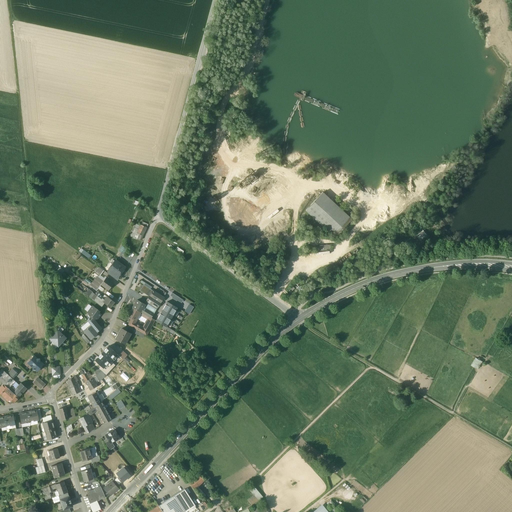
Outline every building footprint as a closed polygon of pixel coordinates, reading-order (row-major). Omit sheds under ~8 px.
[(257,180),(252,174),(239,187),(244,192),(257,180)] [(351,219),(322,192),(305,210),(334,237),(351,219)] [(137,232),(143,235),(146,228),(141,225),(139,230),(137,232)] [(130,236),(136,238),(137,233),(137,232),(139,230),(134,228),(130,236)] [(424,231),(417,234),(420,239),(426,237),(424,231)] [(80,248),(78,251),(88,258),(90,255),(80,248)] [(125,268),(115,261),(109,270),(110,271),(118,277),(125,268)] [(118,277),(110,271),(108,274),(116,280),(118,277)] [(103,281),(98,278),(95,283),(100,286),(101,285),(103,281)] [(109,281),(106,278),(103,281),(101,285),(108,290),(113,284),(109,281)] [(149,296),(153,291),(144,285),(140,291),(149,296)] [(158,294),(153,291),(149,296),(154,299),(158,294)] [(97,296),(92,293),(89,297),(94,301),(97,296)] [(184,301),(172,293),(170,296),(172,298),(172,299),(177,302),(177,301),(182,304),(184,301)] [(164,298),(158,294),(154,299),(160,303),(162,300),(164,298)] [(154,299),(149,296),(146,301),(157,308),(159,304),(160,303),(154,299)] [(115,302),(108,297),(105,301),(102,298),(101,299),(101,300),(104,303),(110,308),(115,302)] [(144,304),(137,300),(133,308),(140,312),(143,308),(144,304)] [(167,302),(156,321),(167,327),(178,308),(167,302)] [(194,307),(189,304),(185,311),(190,314),(194,307)] [(99,311),(93,307),(92,307),(88,312),(88,314),(92,316),(91,317),(91,319),(94,320),(97,320),(98,318),(97,317),(98,316),(98,317),(99,316),(101,315),(98,313),(99,312),(99,311)] [(140,312),(133,308),(128,316),(136,320),(140,312)] [(154,314),(143,308),(140,312),(143,314),(149,317),(151,318),(154,314)] [(91,319),(91,317),(89,319),(87,320),(91,325),(97,333),(102,329),(95,320),(94,320),(91,319)] [(153,322),(148,320),(143,328),(148,331),(153,322)] [(143,328),(134,323),(132,327),(135,329),(141,332),(143,328)] [(97,333),(91,325),(84,331),(90,339),(93,337),(93,338),(95,336),(95,335),(98,333),(97,333)] [(132,327),(129,325),(126,331),(131,334),(130,334),(132,335),(133,332),(135,329),(132,327)] [(126,331),(121,329),(116,339),(125,344),(130,334),(131,334),(126,331)] [(141,332),(135,329),(133,332),(143,337),(144,334),(141,332)] [(60,333),(57,331),(50,338),(53,341),(58,345),(65,338),(60,333)] [(116,354),(109,346),(102,353),(110,361),(116,354)] [(123,351),(119,356),(123,360),(127,355),(123,351)] [(103,368),(110,361),(102,353),(95,360),(103,368)] [(116,354),(110,361),(112,363),(119,356),(116,354)] [(35,370),(37,371),(40,368),(39,367),(40,366),(42,364),(39,361),(39,359),(37,359),(34,356),(30,360),(32,362),(29,364),(33,368),(33,370),(35,370)] [(482,362),(476,359),(472,365),(478,369),(482,362)] [(112,363),(110,361),(103,368),(95,360),(93,363),(102,371),(106,375),(115,365),(112,363)] [(93,363),(91,365),(99,373),(102,371),(93,363)] [(12,369),(8,374),(13,378),(17,373),(12,369)] [(6,376),(0,371),(0,370),(0,380),(2,383),(5,386),(10,380),(6,376)] [(99,373),(96,376),(98,380),(99,381),(107,375),(106,375),(102,371),(99,373)] [(74,376),(66,381),(69,386),(76,381),(74,376)] [(96,381),(93,377),(92,378),(90,380),(86,382),(91,390),(97,386),(94,383),(96,382),(96,381)] [(45,384),(39,379),(35,384),(41,389),(45,384)] [(10,380),(5,386),(8,388),(10,386),(11,386),(10,386),(14,382),(11,380),(10,380)] [(8,388),(5,386),(2,383),(4,385),(0,388),(0,393),(7,400),(9,398),(14,403),(18,398),(13,393),(12,391),(8,388)] [(27,388),(21,383),(17,387),(18,388),(23,393),(27,388)] [(78,385),(70,389),(73,395),(81,391),(78,385)] [(16,390),(13,393),(18,398),(23,393),(18,388),(16,390)] [(101,401),(96,392),(88,397),(94,407),(95,406),(101,401)] [(101,401),(95,406),(97,410),(103,422),(104,423),(111,419),(101,401)] [(65,407),(59,409),(62,420),(68,418),(67,415),(65,407)] [(37,410),(28,412),(30,420),(33,420),(34,421),(39,420),(37,410)] [(28,412),(19,413),(21,423),(27,422),(26,421),(30,420),(28,412)] [(13,414),(5,416),(6,425),(10,424),(10,425),(15,424),(13,414)] [(88,416),(87,415),(79,418),(83,427),(88,425),(91,423),(88,416)] [(55,429),(53,420),(43,423),(44,428),(45,428),(46,431),(55,429)] [(88,425),(83,427),(86,433),(91,431),(94,429),(91,423),(88,425)] [(55,429),(46,431),(47,435),(46,435),(48,440),(57,438),(55,429)] [(114,430),(105,435),(107,438),(110,443),(112,442),(114,440),(116,441),(118,440),(118,438),(119,438),(114,430)] [(110,443),(107,438),(104,440),(110,450),(114,447),(112,442),(110,443)] [(57,448),(49,451),(50,455),(49,456),(50,460),(60,458),(57,448)] [(89,448),(80,451),(83,461),(90,459),(92,458),(91,457),(89,448)] [(96,456),(91,457),(92,458),(90,459),(92,463),(99,461),(100,460),(99,455),(96,456)] [(61,463),(51,466),(52,471),(54,470),(56,477),(54,477),(55,478),(65,474),(61,463)] [(91,468),(82,471),(84,481),(88,480),(92,479),(92,478),(91,473),(92,473),(91,468)] [(124,468),(116,474),(123,482),(130,476),(124,468)] [(198,474),(188,483),(194,489),(204,480),(198,474)] [(67,492),(64,481),(56,484),(57,488),(59,495),(67,492)] [(112,481),(109,483),(109,484),(105,488),(111,495),(118,489),(112,481)] [(248,489),(257,501),(262,497),(253,485),(248,489)] [(105,497),(100,486),(94,489),(95,492),(99,500),(105,497)] [(47,487),(42,489),(44,497),(50,495),(49,493),(47,487)] [(185,489),(159,506),(162,511),(167,511),(168,511),(173,509),(174,511),(178,511),(179,511),(178,511),(186,511),(195,506),(185,489)] [(99,500),(95,492),(87,496),(90,503),(97,501),(99,500)] [(69,496),(60,499),(64,509),(69,507),(72,506),(69,496)] [(97,501),(90,503),(89,503),(92,511),(93,511),(100,509),(97,501)]
